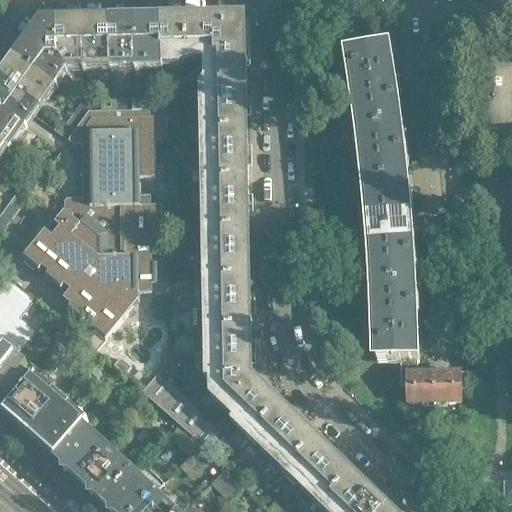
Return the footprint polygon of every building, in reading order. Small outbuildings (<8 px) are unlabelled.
[(246,57),(245,22),(237,22),(234,20),(230,20),(227,22),(161,23),(162,67),(163,67),(163,66),(184,65),(188,62),(207,61),(207,66),(220,65),(220,57),(246,57)] [(162,67),(161,23),(150,24),(148,21),(139,22),(138,24),(135,24),(136,68),(162,67)] [(110,68),(109,24),(98,25),(96,22),(87,22),(85,25),(83,25),(84,69),(110,68)] [(136,68),(135,24),(133,24),(131,22),(123,22),(121,24),(109,24),(110,68),(136,68)] [(84,69),(83,25),(81,25),(79,23),(71,23),(69,25),(57,25),(58,69),(63,73),(66,69),(84,69)] [(58,69),(57,25),(44,26),(43,26),(42,27),(25,50),(23,50),(18,57),(18,60),(17,62),(53,87),(63,73),(58,69)] [(398,101),(394,74),(389,48),(361,53),(361,49),(349,51),(349,55),(346,56),(350,81),(354,107),(398,101)] [(246,84),(246,57),(220,57),(220,65),(207,66),(207,81),(204,84),(204,85),(246,84)] [(0,145),(7,151),(53,87),(17,62),(16,64),(13,64),(8,70),(9,73),(0,85),(0,145)] [(170,94),(170,82),(162,82),(162,94),(170,94)] [(178,94),(178,82),(170,82),(170,94),(174,94),(178,94)] [(186,94),(186,82),(178,82),(178,94),(186,94)] [(247,109),(246,84),(204,85),(204,109),(247,109)] [(174,102),(174,94),(170,94),(162,94),(162,102),(174,102)] [(405,152),(401,128),(398,101),(354,107),(357,127),(359,147),(361,158),(405,152)] [(117,113),(116,102),(101,103),(101,113),(117,113)] [(132,112),(132,102),(116,102),(117,113),(132,112)] [(148,112),(148,102),(132,102),(132,112),(148,112)] [(175,110),(174,102),(162,102),(163,110),(175,110)] [(80,126),(89,113),(84,103),(72,120),(80,126)] [(101,113),(101,103),(84,103),(89,113),(101,113)] [(247,133),(247,121),(247,109),(204,109),(205,134),(247,133)] [(175,135),(175,110),(163,110),(163,112),(163,119),(167,119),(167,135),(175,135)] [(162,237),(162,207),(150,207),(150,198),(141,198),(141,180),(156,179),(155,143),(167,143),(167,135),(167,119),(163,119),(163,112),(148,112),(132,112),(117,113),(101,113),(89,113),(80,126),(74,134),(70,140),(82,148),(83,203),(70,218),(65,214),(56,226),(61,230),(53,239),(46,233),(22,262),(38,275),(42,270),(71,293),(64,302),(71,308),(68,313),(84,326),(91,317),(113,336),(139,304),(139,295),(152,295),(152,285),(158,285),(158,265),(152,264),(152,256),(158,257),(158,237),(162,237)] [(74,134),(80,126),(72,120),(66,128),(74,134)] [(74,134),(66,128),(61,125),(55,133),(68,142),(70,140),(74,134)] [(248,158),(247,133),(205,134),(205,159),(248,158)] [(175,160),(175,148),(167,148),(167,160),(175,160)] [(410,204),(407,177),(405,152),(361,158),(364,187),(366,208),(410,204)] [(248,183),(248,158),(205,159),(206,184),(248,183)] [(176,172),(175,160),(167,160),(168,172),(176,172)] [(37,186),(44,177),(35,171),(29,180),(37,186)] [(25,202),(37,186),(29,180),(17,196),(25,202)] [(248,208),(248,183),(206,184),(206,209),(248,208)] [(16,215),(25,202),(17,196),(8,209),(16,215)] [(177,209),(176,197),(168,197),(169,209),(177,209)] [(413,240),(411,221),(410,204),(366,208),(369,239),(370,259),(414,256),(413,240)] [(249,232),(248,208),(206,209),(207,233),(249,232)] [(0,222),(7,228),(16,215),(8,209),(0,220),(0,222)] [(177,221),(177,209),(169,209),(169,221),(177,221)] [(249,257),(249,232),(207,233),(207,258),(249,257)] [(177,259),(177,247),(169,247),(169,259),(177,259)] [(417,308),(416,280),(414,256),(370,259),(371,279),(373,310),(417,308)] [(250,282),(249,257),(207,258),(208,283),(250,282)] [(178,271),(177,259),(169,259),(170,271),(178,271)] [(0,378),(15,360),(35,335),(16,320),(31,301),(5,280),(0,286),(0,378)] [(250,307),(250,282),(208,283),(208,308),(250,307)] [(178,308),(178,292),(170,292),(170,308),(178,308)] [(251,331),(250,307),(208,308),(209,332),(251,331)] [(418,335),(418,324),(417,308),(373,310),(374,336),(375,361),(378,361),(416,361),(418,361),(418,335)] [(251,356),(251,331),(209,332),(209,357),(251,356)] [(40,336),(33,344),(42,352),(49,343),(40,336)] [(179,358),(179,346),(171,346),(171,358),(179,358)] [(252,381),(251,356),(209,357),(210,382),(252,381)] [(180,370),(179,358),(171,358),(172,370),(180,370)] [(0,413),(5,418),(31,387),(18,377),(26,368),(15,360),(0,378),(0,413)] [(123,378),(131,369),(122,363),(115,363),(111,368),(123,378)] [(417,376),(416,367),(401,367),(401,376),(408,376),(417,376)] [(195,410),(198,407),(194,393),(166,368),(143,394),(197,441),(196,443),(205,452),(222,434),(195,410)] [(434,375),(417,376),(408,376),(408,388),(408,406),(435,405),(434,375)] [(461,405),(461,387),(461,375),(434,375),(435,405),(461,405)] [(252,439),(281,409),(252,381),(210,382),(213,382),(214,397),(236,419),(234,422),(252,439)] [(30,440),(62,403),(54,397),(51,400),(34,385),(31,387),(5,418),(30,440)] [(55,461),(82,431),(84,428),(67,413),(69,410),(62,403),(30,440),(55,461)] [(270,456),(299,426),(281,409),(252,439),(270,456)] [(287,474),(317,443),(299,426),(270,456),(287,474)] [(79,483),(106,454),(82,431),(55,461),(79,483)] [(305,491),(334,460),(317,443),(287,474),(305,491)] [(231,461),(222,453),(217,458),(225,467),(231,461)] [(102,505),(129,476),(106,454),(79,483),(102,505)] [(323,508),(352,477),(334,460),(305,491),(323,508)] [(240,469),(231,461),(225,467),(234,475),(240,469)] [(109,511),(139,511),(153,498),(129,476),(102,505),(109,511)] [(327,511),(353,511),(370,494),(352,477),(323,508),(327,511)] [(267,495),(258,487),(252,493),(261,501),(267,495)] [(387,511),(388,511),(370,494),(353,511),(387,511)] [(275,504),(267,495),(261,501),(270,509),(275,504)] [(168,511),(153,498),(139,511),(168,511)]
